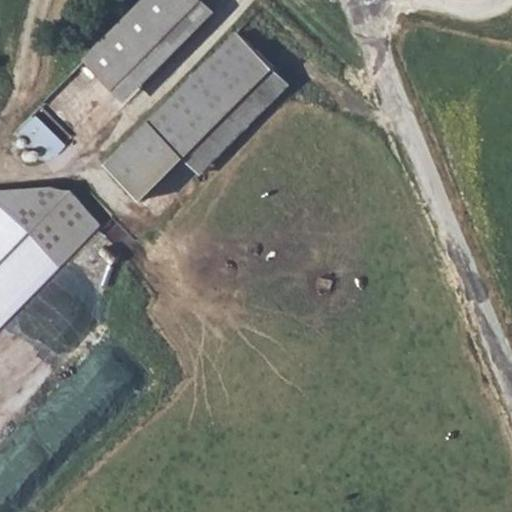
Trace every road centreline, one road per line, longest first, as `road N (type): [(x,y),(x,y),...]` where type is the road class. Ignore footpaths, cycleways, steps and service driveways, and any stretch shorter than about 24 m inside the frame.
road 1 (track): [(511,368),(349,0)]
road 2 (track): [(357,0),(511,19)]
